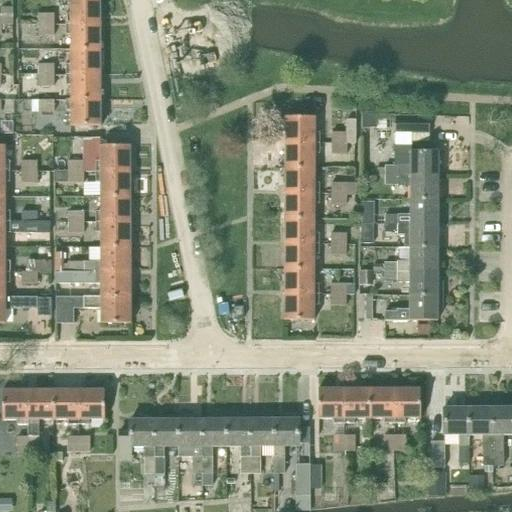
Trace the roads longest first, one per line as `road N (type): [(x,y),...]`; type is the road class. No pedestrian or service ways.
road 1 (residential): [(211,351),(139,0)]
road 2 (residential): [(211,351),(510,350)]
road 3 (residential): [(0,352),(211,351)]
road 4 (residential): [(510,350),(511,162)]
